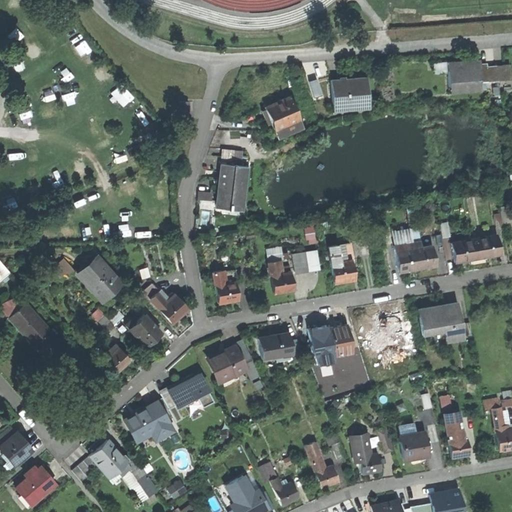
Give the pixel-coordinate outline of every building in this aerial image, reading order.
[(479,59),(446,62),(448,87),(480,85),(479,82),(487,81),(486,66),(480,67),(479,59)] [(496,65),(497,81),(511,80),(510,64),(496,65)] [(486,66),(487,81),(497,81),(496,65),(486,66)] [(330,80),(332,107),(368,105),(366,77),(330,80)] [(289,96),(263,106),(277,138),(302,127),(289,96)] [(193,102),(179,102),(179,111),(193,111),(193,102)] [(184,139),(178,127),(167,133),(173,145),(184,139)] [(221,163),(217,203),(228,204),(227,210),(230,210),(230,205),(240,206),(244,166),(221,163)] [(500,213),(493,214),(496,227),(502,226),(500,213)] [(447,222),(439,223),(442,238),(450,236),(447,222)] [(405,244),(412,242),(410,230),(395,232),(397,242),(404,241),(405,244)] [(496,235),(473,239),(476,258),(499,254),(496,235)] [(476,258),(473,239),(450,242),(453,261),(476,258)] [(420,241),(412,242),(416,268),(435,265),(432,246),(421,247),(420,241)] [(416,268),(412,242),(405,244),(393,246),(398,272),(416,268)] [(339,261),(351,259),(354,259),(351,243),(336,245),(339,261)] [(354,279),(351,259),(339,261),(336,245),(336,244),(327,246),(333,283),(354,279)] [(267,262),(276,261),(283,260),(281,246),(265,248),(267,262)] [(316,251),(306,252),(309,269),(319,268),(316,251)] [(309,269),(306,252),(292,255),(294,271),(309,269)] [(95,257),(79,272),(95,289),(92,291),(101,300),(119,283),(95,257)] [(58,264),(69,276),(74,270),(64,259),(58,264)] [(0,261),(0,279),(9,272),(0,261)] [(55,261),(50,266),(60,278),(65,273),(55,261)] [(276,261),(267,262),(272,294),(293,290),(290,272),(278,274),(276,261)] [(221,270),(212,272),(217,303),(237,300),(234,281),(225,283),(223,283),(221,270)] [(225,283),(234,281),(236,281),(234,270),(223,271),(225,283)] [(149,299),(156,292),(158,290),(151,282),(142,291),(149,299)] [(156,292),(149,299),(172,323),(187,309),(172,292),(163,300),(156,292)] [(17,295),(0,305),(0,308),(8,317),(24,303),(17,295)] [(456,302),(416,309),(421,334),(444,331),(445,341),(462,338),(456,302)] [(43,323),(24,303),(8,317),(42,356),(52,346),(36,328),(43,323)] [(98,309),(92,315),(97,321),(103,315),(98,309)] [(109,319),(114,325),(123,316),(118,311),(109,319)] [(400,313),(378,317),(381,336),(403,332),(400,313)] [(131,319),(125,325),(144,347),(160,333),(143,314),(134,322),(131,319)] [(103,315),(97,321),(108,333),(114,327),(103,315)] [(315,319),(307,320),(308,328),(311,342),(313,355),(332,352),(328,332),(318,334),(315,319)] [(470,322),(462,323),(465,336),(472,335),(470,322)] [(328,332),(332,352),(333,356),(351,353),(346,324),(327,328),(328,332)] [(311,342),(308,328),(301,330),(303,343),(311,342)] [(288,333),(257,338),(261,359),(275,357),(274,355),(291,352),(289,340),(288,333)] [(242,339),(234,343),(241,357),(249,353),(242,339)] [(289,340),(291,352),(291,354),(292,354),(292,353),(298,353),(296,339),(289,340)] [(106,351),(99,357),(114,374),(129,361),(116,345),(107,352),(106,351)] [(233,346),(207,359),(217,379),(231,372),(232,375),(244,369),(233,346)] [(174,387),(181,402),(195,395),(201,407),(213,401),(199,374),(174,387)] [(162,397),(168,408),(181,402),(174,387),(160,394),(162,397)] [(428,393),(420,395),(423,409),(431,408),(428,393)] [(162,397),(155,401),(166,420),(173,416),(168,408),(162,397)] [(497,398),(482,401),(484,409),(491,408),(499,407),(497,398)] [(155,401),(123,419),(135,441),(136,440),(135,438),(148,430),(154,440),(172,429),(166,420),(155,401)] [(500,413),(499,407),(491,408),(495,431),(507,429),(506,425),(502,425),(501,418),(505,418),(504,413),(500,413)] [(458,414),(443,416),(450,457),(469,454),(466,438),(462,438),(458,414)] [(397,426),(399,436),(414,433),(412,423),(397,426)] [(0,444),(14,433),(8,426),(0,433),(0,444)] [(385,428),(377,431),(384,452),(392,450),(385,428)] [(511,428),(507,429),(495,431),(497,449),(511,446),(511,428)] [(8,459),(13,464),(30,449),(15,432),(14,433),(0,444),(0,449),(2,452),(0,454),(5,461),(8,459)] [(414,433),(399,436),(398,436),(402,459),(427,455),(423,432),(414,433)] [(336,433),(326,438),(329,446),(331,445),(339,441),(336,433)] [(366,436),(350,439),(353,458),(358,457),(361,473),(380,470),(377,453),(370,455),(366,436)] [(106,440),(88,455),(108,478),(116,471),(126,462),(106,440)] [(339,441),(331,445),(336,459),(345,456),(339,441)] [(315,442),(304,446),(320,488),(338,481),(332,465),(324,468),(315,442)] [(82,460),(91,471),(97,466),(87,456),(82,460)] [(126,462),(116,471),(118,474),(120,477),(121,477),(131,490),(134,488),(140,483),(149,496),(157,491),(132,456),(126,462)] [(289,457),(283,459),(286,465),(292,462),(289,457)] [(9,468),(13,464),(8,459),(5,461),(3,462),(9,468)] [(76,465),(86,476),(91,471),(82,460),(76,465)] [(269,462),(257,467),(265,483),(269,481),(277,477),(269,462)] [(76,465),(71,470),(81,481),(86,476),(76,465)] [(40,466),(14,487),(29,505),(55,483),(40,466)] [(229,502),(237,498),(236,496),(250,487),(243,475),(220,488),(227,500),(228,499),(229,502)] [(281,486),(277,477),(269,481),(281,505),(298,497),(290,482),(281,486)] [(178,481),(167,488),(173,497),(184,490),(178,481)] [(140,483),(134,488),(142,501),(149,496),(140,483)] [(448,492),(430,495),(432,511),(460,511),(457,489),(448,491),(448,492)] [(237,498),(229,502),(234,511),(256,511),(251,502),(242,507),(237,498)] [(400,511),(398,500),(370,506),(371,511),(400,511)]
